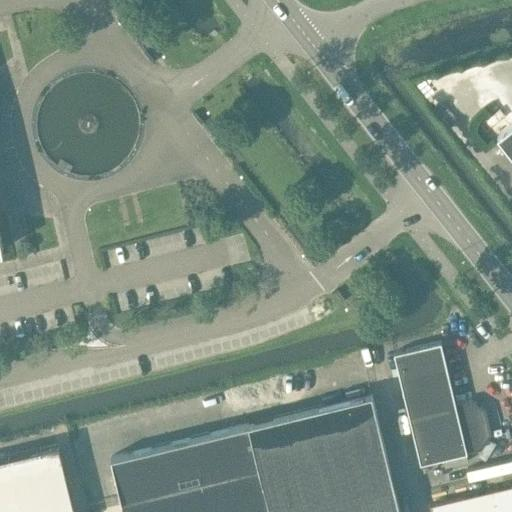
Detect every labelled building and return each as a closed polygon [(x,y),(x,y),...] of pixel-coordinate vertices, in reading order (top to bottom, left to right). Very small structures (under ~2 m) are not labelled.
[(511,123),(497,135),(511,154),(511,123)] [(394,351),(399,373),(420,462),(482,447),(491,432),(486,408),(471,399),(456,402),(441,340),(394,351)] [(256,420),(250,421),(250,422),(271,511),(400,511),(371,393),(304,409),(256,420)] [(271,511),(250,422),(111,457),(124,511),(271,511)] [(0,511),(76,511),(59,441),(0,456),(0,511)] [(511,511),(511,484),(430,504),(431,511),(511,511)]
